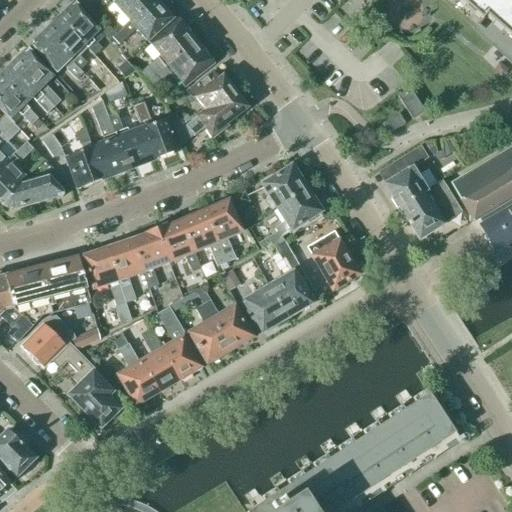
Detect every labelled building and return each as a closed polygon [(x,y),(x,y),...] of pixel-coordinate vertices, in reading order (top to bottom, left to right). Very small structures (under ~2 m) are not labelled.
[(98,0),(86,11),(95,20),(110,6),(112,8),(115,5),(114,5),(119,0),(98,0)] [(116,38),(113,41),(118,46),(137,29),(149,42),(175,17),(158,0),(155,0),(131,23),(130,21),(114,36),(116,38)] [(131,23),(155,0),(119,0),(114,5),(115,5),(130,21),(131,23)] [(511,0),(458,0),(482,21),(486,16),(511,39),(511,0)] [(84,45),(95,57),(101,50),(95,43),(90,39),(98,31),(75,5),(60,20),(84,45)] [(76,53),(84,45),(60,20),(46,34),(80,71),(87,64),(80,57),(76,53)] [(166,67),(196,43),(178,22),(152,43),(162,56),(159,59),(165,67),(166,67)] [(116,38),(114,36),(108,30),(102,35),(108,42),(111,39),(113,41),(116,38)] [(31,49),(55,74),(61,68),(75,82),(82,75),(79,72),(80,71),(46,34),(31,49)] [(159,73),(148,81),(153,87),(171,74),(172,75),(176,73),(186,85),(213,64),(196,43),(166,67),(165,67),(158,72),(159,73)] [(13,66),(55,109),(61,103),(50,91),(44,85),(52,77),(28,51),(13,66)] [(125,81),(135,73),(125,62),(115,70),(125,81)] [(48,116),(55,109),(13,66),(0,79),(0,81),(24,105),(31,98),(37,103),(48,116)] [(103,90),(114,79),(105,70),(94,81),(103,90)] [(204,114),(232,93),(231,90),(232,89),(226,81),(224,82),(222,79),(219,81),(213,74),(188,93),(204,114)] [(29,110),(24,105),(0,81),(0,112),(5,118),(8,121),(8,120),(17,112),(22,117),(32,128),(39,121),(29,110)] [(412,121),(424,114),(409,91),(397,98),(412,121)] [(204,114),(176,136),(180,147),(194,137),(205,128),(213,139),(227,129),(225,125),(246,110),(232,93),(204,114)] [(128,172),(108,119),(107,119),(100,101),(90,108),(102,140),(104,145),(92,149),(91,150),(103,181),(128,172)] [(141,131),(153,162),(164,158),(167,159),(173,157),(175,154),(178,153),(166,121),(150,127),(141,104),(132,107),(141,131)] [(153,162),(141,131),(128,136),(126,131),(123,132),(116,115),(108,119),(128,172),(153,162)] [(388,136),(404,126),(398,116),(382,126),(388,136)] [(0,135),(0,136),(12,124),(8,121),(5,118),(0,122),(0,135)] [(0,169),(8,162),(7,161),(0,153),(0,149),(19,131),(8,120),(8,121),(12,124),(0,136),(0,135),(0,169)] [(17,149),(29,137),(21,130),(10,141),(17,149)] [(91,150),(92,149),(85,132),(76,135),(83,153),(66,159),(78,191),(81,189),(83,191),(90,188),(91,185),(103,181),(91,150)] [(62,153),(51,136),(40,143),(52,160),(62,153)] [(0,202),(16,186),(16,187),(24,179),(14,168),(19,164),(32,150),(26,143),(12,157),(7,161),(8,162),(0,169),(0,202)] [(396,211),(426,192),(412,170),(428,160),(420,147),(387,168),(394,180),(384,186),(391,197),(389,199),(396,211)] [(511,148),(450,185),(465,210),(469,217),(469,224),(482,225),(479,227),(494,253),(511,242),(511,148)] [(437,161),(445,160),(443,153),(436,154),(437,161)] [(276,210),(306,192),(291,168),(273,179),(271,177),(260,184),(270,201),(266,203),(272,212),(276,210)] [(54,173),(48,179),(16,187),(16,186),(0,202),(0,204),(0,205),(3,207),(6,208),(9,209),(11,210),(14,210),(19,209),(57,198),(58,199),(59,200),(60,200),(61,200),(62,199),(62,198),(63,197),(63,196),(62,193),(68,186),(54,173)] [(426,192),(396,211),(404,223),(406,221),(419,241),(461,215),(442,183),(426,192)] [(303,231),(323,219),(320,214),(323,213),(312,195),(307,193),(306,192),(276,210),(284,223),(274,230),(276,233),(258,245),(263,254),(282,242),(281,239),(300,227),(303,231)] [(236,209),(249,203),(244,194),(231,201),(236,209)] [(217,244),(226,264),(235,260),(227,240),(242,234),(228,202),(225,204),(221,203),(203,211),(217,244)] [(217,269),(226,264),(217,244),(203,211),(179,221),(193,255),(194,254),(209,248),(217,269)] [(323,219),(303,231),(309,241),(315,237),(318,244),(307,250),(332,292),(335,290),(336,292),(345,287),(344,285),(358,277),(350,265),(352,263),(348,256),(346,257),(333,235),(323,219)] [(200,270),(194,254),(193,255),(179,221),(171,225),(155,231),(168,265),(184,258),(190,274),(200,270)] [(152,270),(168,265),(155,231),(138,237),(131,240),(142,274),(143,274),(148,291),(158,287),(152,270)] [(128,279),(142,274),(131,240),(106,248),(117,283),(124,305),(135,301),(128,279)] [(116,308),(124,305),(117,283),(106,248),(87,255),(85,258),(82,259),(93,291),(108,286),(116,308)] [(291,275),(268,288),(287,322),(303,313),(301,310),(309,305),(304,296),(308,293),(296,273),(299,271),(289,253),(281,258),(291,275)] [(37,304),(42,318),(90,305),(78,260),(29,273),(37,304)] [(310,290),(319,285),(309,268),(300,273),(310,290)] [(32,328),(42,318),(37,304),(29,273),(4,279),(13,310),(22,319),(32,328)] [(12,309),(13,310),(4,279),(0,280),(0,314),(3,311),(12,309)] [(231,301),(240,296),(234,285),(225,290),(231,301)] [(272,331),(287,322),(268,288),(240,305),(253,326),(257,323),(263,333),(271,328),(272,331)] [(202,307),(229,352),(239,346),(242,347),(247,344),(248,341),(251,339),(234,309),(219,318),(210,302),(202,307)] [(219,358),(229,352),(202,307),(194,311),(204,326),(189,335),(207,365),(210,363),(213,364),(217,361),(219,358)] [(160,353),(178,382),(180,381),(181,383),(191,377),(201,371),(182,340),(184,335),(169,309),(157,316),(173,345),(160,352),(160,353)] [(15,345),(32,328),(22,319),(6,335),(15,345)] [(67,344),(75,353),(100,342),(96,330),(73,339),(72,336),(55,319),(45,322),(40,326),(42,329),(21,349),(32,359),(32,363),(36,366),(39,366),(42,369),(50,361),(67,344)] [(160,353),(160,352),(143,321),(135,326),(151,358),(139,365),(156,395),(159,393),(162,394),(167,391),(168,388),(178,382),(160,353)] [(96,373),(75,353),(67,344),(50,361),(59,371),(66,364),(77,375),(72,380),(80,388),(70,397),(79,408),(81,414),(87,415),(100,428),(117,411),(111,406),(116,401),(92,377),(96,373)] [(156,395),(139,365),(128,345),(117,351),(128,371),(117,378),(135,408),(138,405),(141,406),(146,403),(147,400),(156,395)] [(429,397),(426,391),(411,401),(414,405),(403,412),(401,408),(386,417),(389,421),(378,428),(376,424),(361,434),(364,438),(353,444),(351,440),(336,450),(339,454),(328,461),(326,457),(311,466),(313,470),(303,477),(300,473),(285,483),(288,487),(277,494),(275,490),(260,500),(263,504),(250,511),(337,511),(460,432),(435,393),(429,397)] [(0,471),(5,477),(6,477),(5,476),(8,474),(9,474),(10,473),(16,478),(34,460),(16,442),(15,437),(9,431),(0,439),(0,471)] [(0,471),(0,492),(9,485),(4,478),(5,477),(0,471)] [(0,505),(16,493),(9,485),(0,492),(0,505)]
